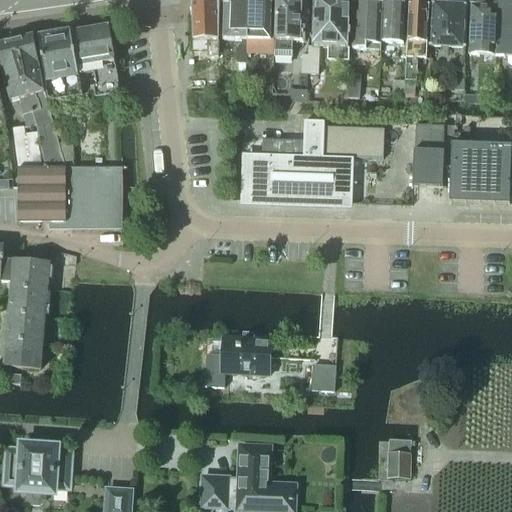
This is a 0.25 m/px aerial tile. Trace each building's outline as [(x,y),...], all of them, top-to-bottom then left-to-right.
[(235,65),(247,65),(250,3),(244,3),(241,0),(227,0),(223,4),(223,42),(242,43),(242,49),(236,49),(235,65)] [(250,3),(247,65),(248,65),(248,58),(259,58),(259,50),(253,50),(253,43),(271,43),(272,5),(267,0),(256,0),(254,3),(250,3)] [(302,29),(303,0),(299,0),(295,0),(296,0),(292,0),(277,0),(275,58),(293,59),(293,43),(306,43),(306,30),(302,29)] [(320,50),(328,50),(328,63),(349,64),(349,50),(351,3),(350,2),(349,4),(334,3),(334,1),(332,1),(331,3),(323,3),(323,1),(319,1),(319,2),(317,2),(317,1),(315,1),(314,49),(309,48),(309,57),(302,57),(302,76),(319,76),(320,50)] [(218,60),(220,3),(193,4),(194,51),(208,51),(208,60),(218,60)] [(352,50),(349,50),(349,64),(348,75),(358,76),(359,53),(381,54),(381,44),(383,5),(354,3),(352,50)] [(383,5),(381,44),(403,45),(405,6),(383,5)] [(409,5),(405,82),(405,96),(415,97),(415,83),(416,67),(412,67),(412,59),(426,60),(429,6),(409,5)] [(431,49),(448,50),(465,50),(466,8),(432,7),(431,49)] [(470,58),(496,60),(498,8),(472,7),(470,58)] [(511,8),(498,8),(496,60),(511,60),(511,8)] [(73,34),(79,70),(93,67),(96,87),(93,88),(95,99),(120,95),(109,28),(73,34)] [(73,34),(40,40),(50,100),(53,102),(82,96),(78,74),(80,73),(79,70),(73,34)] [(36,123),(37,127),(44,166),(65,167),(45,98),(34,41),(17,45),(24,67),(21,68),(31,98),(29,99),(36,123)] [(29,130),(37,127),(36,123),(29,99),(31,98),(21,68),(24,67),(17,45),(0,48),(0,67),(12,103),(20,101),(22,106),(21,106),(29,130)] [(463,91),(463,71),(451,70),(450,91),(463,91)] [(393,96),(405,96),(405,82),(393,82),(393,96)] [(347,98),(347,100),(359,101),(359,99),(359,93),(347,93),(347,98)] [(495,94),(495,105),(506,105),(506,94),(495,94)] [(251,203),(251,204),(252,204),(344,206),(345,164),(344,164),(344,160),(383,161),(383,131),(338,130),(338,125),(317,124),(304,123),(304,131),(303,143),(262,142),(262,143),(262,157),(252,157),(251,195),(251,196),(251,197),(251,203)] [(415,128),(412,189),(442,190),(444,129),(415,128)] [(12,131),(18,170),(41,167),(37,135),(26,136),(25,129),(12,131)] [(451,147),(450,190),(449,205),(509,207),(509,197),(511,196),(511,169),(510,170),(511,148),(451,147)] [(18,171),(18,219),(18,226),(66,226),(66,225),(114,225),(114,190),(95,190),(95,172),(67,172),(65,167),(44,166),(45,171),(18,171)] [(0,183),(0,191),(9,191),(9,183),(0,183)] [(0,285),(3,285),(12,286),(17,287),(10,370),(40,372),(42,346),(45,320),(47,293),(49,267),(48,267),(19,264),(8,263),(8,261),(8,251),(3,250),(3,255),(0,254),(0,285)] [(207,358),(205,390),(224,391),(225,376),(269,378),(271,344),(254,343),(254,345),(242,345),(242,342),(223,341),(222,359),(207,358)] [(313,393),(334,394),(335,370),(315,369),(313,393)] [(5,376),(5,386),(20,387),(21,377),(5,376)] [(410,482),(410,444),(389,443),(389,482),(410,482)] [(22,449),(22,453),(6,452),(4,488),(19,489),(18,494),(27,495),(26,502),(31,508),(39,509),(45,504),(46,496),(54,496),(54,492),(69,493),(72,456),(56,455),(57,451),(22,449)] [(269,451),(241,450),(239,481),(202,479),(201,510),(245,511),(292,511),(293,490),(267,488),(269,451)] [(107,492),(105,511),(130,511),(131,494),(107,492)]
